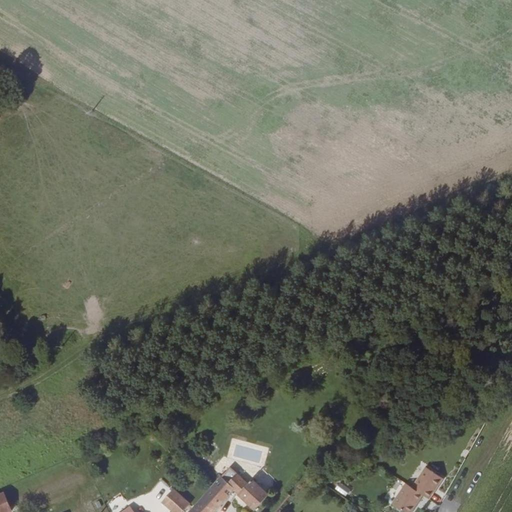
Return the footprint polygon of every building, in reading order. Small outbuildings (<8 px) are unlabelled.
[(309,473),(317,478),(321,472),(313,466),(309,472),(309,473)] [(423,494),(429,498),(443,478),(426,466),(413,486),(423,494)] [(221,476),(207,491),(191,510),(192,511),(214,511),(234,490),(255,509),(269,495),(252,479),(248,483),(230,467),(222,477),(221,476)] [(340,482),(337,488),(341,491),(345,485),(340,482)] [(413,486),(406,482),(392,502),(405,511),(410,511),(423,494),(413,486)] [(156,499),(161,502),(167,490),(163,488),(156,499)] [(173,489),(162,502),(173,511),(181,511),(190,503),(173,489)] [(0,511),(7,511),(11,511),(4,493),(0,494),(0,511)]
